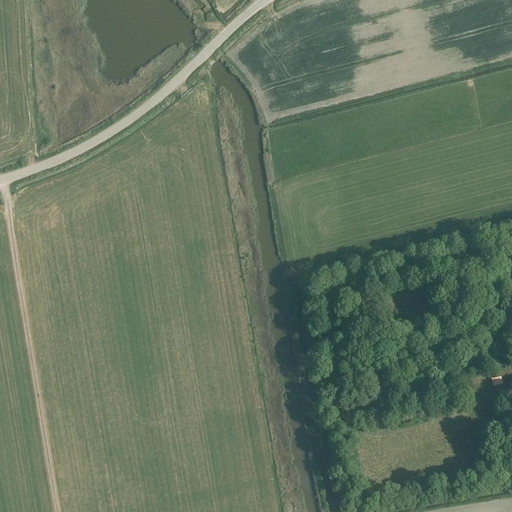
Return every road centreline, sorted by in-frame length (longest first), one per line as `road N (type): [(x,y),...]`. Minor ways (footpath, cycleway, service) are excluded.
road 1 (track): [(55,511),(0,190)]
road 2 (unclassified): [(0,180),(57,160),(126,121),(265,0)]
